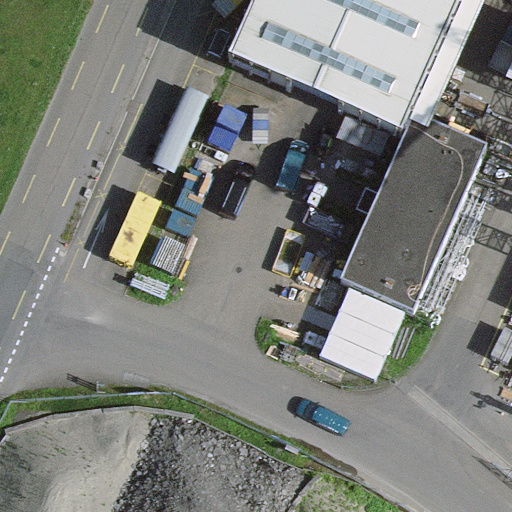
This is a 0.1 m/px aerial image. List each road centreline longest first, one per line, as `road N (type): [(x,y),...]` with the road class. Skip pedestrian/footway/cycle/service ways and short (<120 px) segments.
road 1 (residential): [(12,296),(318,404),(474,511)]
road 2 (residential): [(131,0),(12,296)]
